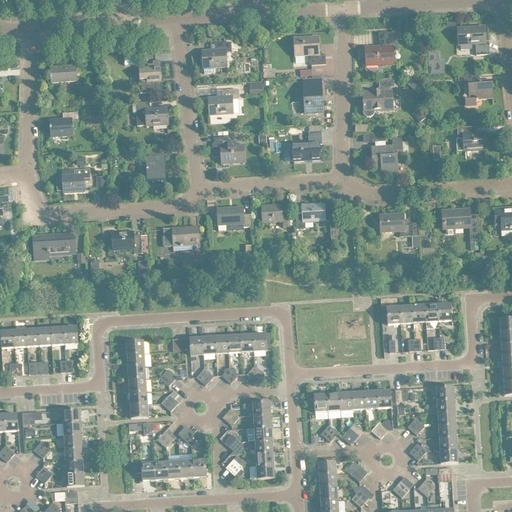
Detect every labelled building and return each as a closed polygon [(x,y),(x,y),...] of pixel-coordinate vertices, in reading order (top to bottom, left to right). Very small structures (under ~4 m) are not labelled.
[(489,42),(486,42),(486,27),(477,27),(477,28),(472,28),(472,27),(459,28),(460,45),(476,44),(477,56),(490,55),(489,42)] [(384,46),(366,47),(367,66),(367,65),(379,65),(379,66),(395,65),(394,51),(399,51),(398,33),(382,33),(382,34),(383,34),(384,46)] [(243,36),(243,45),(254,44),(254,35),(243,36)] [(295,39),(296,57),(311,56),(312,66),(327,65),(326,54),(320,54),(319,37),(295,39)] [(205,69),(205,74),(216,73),(215,68),(228,67),(227,53),(232,52),(233,52),(232,42),(218,43),(219,50),(203,51),(204,69),(205,69)] [(143,84),(144,84),(145,93),(158,92),(158,84),(159,84),(159,79),(162,78),(161,61),(154,61),(154,64),(149,64),(149,67),(140,68),(140,84),(143,84)] [(440,64),(429,64),(429,75),(441,75),(440,64)] [(52,78),(52,83),(77,81),(76,66),(51,68),(52,75),(51,76),(51,78),(52,78)] [(312,70),(301,71),(302,79),(313,78),(312,70)] [(487,81),(480,81),(480,74),(461,75),(462,84),(470,83),(471,99),(467,99),(467,106),(477,106),(476,100),(480,99),(493,98),(492,80),(491,81),(491,80),(487,80),(487,81)] [(304,80),(306,113),(324,112),(322,84),(311,85),(310,79),(304,80)] [(373,115),(375,113),(375,111),(393,110),(391,88),(395,87),(395,79),(380,80),(380,92),(375,92),(375,91),(365,92),(365,96),(364,96),(364,99),(365,99),(365,101),(364,101),(364,107),(364,108),(363,111),(363,113),(365,115),(367,116),(369,117),(371,117),(373,115)] [(263,83),(253,83),(253,95),(264,94),(263,83)] [(209,98),(210,116),(234,114),(233,100),(238,99),(239,99),(238,89),(225,90),(225,97),(209,98)] [(136,103),(138,126),(168,125),(167,108),(151,109),(150,102),(136,103)] [(51,128),(51,137),(73,136),(72,119),(77,119),(77,113),(63,114),(64,120),(50,120),(51,127),(50,127),(50,128),(51,128)] [(421,115),(414,121),(418,126),(425,119),(421,115)] [(458,128),(459,140),(457,140),(457,151),(486,150),(485,133),(472,134),(471,127),(458,128)] [(293,145),(294,162),(307,161),(307,160),(312,160),(312,161),(321,160),(320,145),(323,145),(322,132),(321,132),(310,132),(309,132),(309,144),(293,145)] [(397,156),(403,156),(402,137),(393,138),(394,147),(385,147),(384,134),(375,134),(376,143),(378,143),(379,148),(372,148),(373,158),(374,158),(375,167),(382,166),(383,174),(398,173),(397,156)] [(229,137),(215,138),(215,145),(213,145),(213,157),(223,156),(223,164),(244,162),(243,146),(236,146),(236,142),(229,143),(229,137)] [(148,184),(167,183),(165,156),(146,157),(148,184)] [(86,157),(77,158),(78,168),(86,167),(86,157)] [(63,177),(64,183),(57,183),(58,191),(64,191),(64,193),(85,192),(84,182),(91,181),(90,169),(75,170),(75,176),(63,177)] [(106,177),(97,178),(98,188),(106,188),(106,177)] [(0,216),(4,216),(3,204),(9,203),(9,196),(0,196),(0,216)] [(296,215),(297,228),(304,228),(304,222),(331,221),(331,212),(324,213),(323,205),(303,206),(303,214),(296,215)] [(282,206),(276,206),(276,207),(269,207),(269,206),(268,206),(268,207),(262,207),(263,223),(269,223),(270,223),(269,223),(277,222),(283,222),(283,228),(284,228),(290,227),(290,228),(291,227),(290,208),(283,209),(282,206)] [(244,228),(253,227),(252,214),(244,215),(244,208),(233,209),(229,210),(229,209),(218,210),(218,221),(219,226),(219,230),(219,232),(227,231),(227,225),(244,224),(244,228)] [(504,208),(494,209),(495,221),(495,227),(501,226),(502,232),(511,231),(511,209),(504,210),(504,208)] [(458,211),(444,212),(445,229),(446,229),(446,233),(449,236),(453,236),(455,232),(455,228),(470,227),(470,232),(471,243),(480,243),(479,232),(478,215),(478,217),(471,217),(470,210),(460,211),(460,213),(458,213),(458,211)] [(419,238),(420,237),(419,225),(405,225),(404,214),(387,216),(386,214),(383,216),(380,216),(380,217),(376,220),(381,228),(381,231),(389,231),(389,232),(400,231),(401,237),(407,237),(407,238),(413,238),(413,244),(419,244),(419,238)] [(164,229),(165,247),(174,247),(174,246),(181,246),(181,247),(183,246),(186,246),(187,246),(192,245),(192,246),(193,246),(193,245),(199,245),(200,245),(199,227),(164,229)] [(141,240),(134,241),(134,232),(113,234),(114,250),(134,249),(135,255),(142,254),(141,240)] [(75,234),(66,235),(40,236),(40,237),(34,238),(34,237),(33,237),(35,261),(49,260),(49,256),(76,254),(75,234)] [(296,234),(289,234),(289,243),(297,242),(296,234)] [(203,262),(199,270),(206,274),(211,266),(203,262)] [(99,263),(92,263),(92,278),(108,277),(108,270),(100,271),(99,263)] [(451,304),(438,305),(439,322),(452,321),(451,304)] [(426,305),(413,306),(414,324),(427,323),(426,305)] [(438,305),(426,305),(427,323),(439,322),(438,305)] [(413,306),(400,307),(401,325),(414,324),(413,306)] [(401,325),(400,307),(387,308),(388,326),(401,325)] [(511,318),(500,320),(501,333),(511,332),(511,318)] [(78,327),(64,328),(66,345),(79,344),(78,327)] [(64,328),(52,329),(53,346),(66,345),(64,328)] [(39,329),(27,330),(28,348),(40,347),(39,329)] [(52,329),(39,329),(40,347),(53,346),(52,329)] [(27,330),(14,331),(15,349),(28,348),(27,330)] [(15,349),(14,331),(1,332),(2,350),(15,349)] [(511,332),(501,333),(502,345),(511,344),(511,332)] [(267,334),(254,335),(255,353),(268,352),(267,334)] [(254,335),(241,336),(242,353),(255,353),(254,335)] [(228,336),(216,337),(217,355),(229,354),(228,336)] [(241,336),(228,336),(229,354),(242,353),(241,336)] [(216,337),(203,338),(204,355),(217,355),(216,337)] [(204,355),(203,338),(190,339),(191,356),(204,355)] [(127,343),(128,356),(145,355),(144,342),(127,343)] [(511,344),(502,345),(503,358),(511,357),(511,344)] [(128,356),(128,368),(146,367),(145,355),(128,356)] [(511,357),(503,358),(503,371),(511,370),(511,357)] [(247,375),(252,379),(260,370),(256,366),(247,375)] [(128,368),(129,381),(147,380),(146,367),(128,368)] [(222,376),(227,381),(235,371),(230,367),(222,376)] [(197,378),(202,382),(210,373),(205,369),(197,378)] [(168,370),(164,374),(173,383),(178,378),(168,370)] [(260,370),(252,379),(256,383),(264,374),(260,370)] [(511,370),(503,371),(504,383),(511,382),(511,370)] [(235,371),(227,381),(231,385),(239,375),(235,371)] [(210,373),(202,382),(206,386),(214,377),(210,373)] [(173,383),(164,374),(160,379),(169,387),(173,383)] [(129,381),(130,394),(147,392),(147,380),(129,381)] [(436,388),(437,401),(455,400),(454,387),(436,388)] [(174,391),(170,395),(179,403),(183,399),(174,391)] [(378,391),(365,392),(366,410),(379,409),(378,391)] [(391,391),(378,391),(379,409),(392,408),(391,391)] [(130,394),(131,406),(148,405),(147,392),(130,394)] [(365,392),(353,393),(354,411),(366,410),(365,392)] [(353,393),(340,394),(341,411),(354,411),(353,393)] [(328,412),(327,394),(314,395),(315,413),(328,412)] [(340,394),(327,394),(328,412),(341,411),(340,394)] [(170,395),(166,400),(175,408),(179,403),(170,395)] [(175,408),(166,400),(162,404),(171,412),(175,408)] [(437,401),(438,414),(456,412),(455,400),(437,401)] [(253,403),(254,416),(271,415),(271,402),(253,403)] [(148,405),(131,406),(131,419),(149,418),(148,405)] [(223,418),(228,422),(236,413),(231,409),(223,418)] [(63,411),(64,424),(81,423),(81,410),(63,411)] [(438,414),(439,426),(456,425),(456,412),(438,414)] [(236,413),(228,422),(232,426),(240,417),(236,413)] [(18,414),(5,415),(6,432),(19,431),(18,414)] [(254,416),(255,429),(272,428),(271,415),(254,416)] [(408,428),(413,432),(421,423),(416,419),(408,428)] [(64,424),(64,437),(82,435),(81,423),(64,424)] [(152,423),(144,424),(145,435),(153,435),(153,431),(152,424),(152,423)] [(160,423),(152,424),(153,431),(161,431),(160,423)] [(380,423),(376,427),(385,435),(389,431),(380,423)] [(421,423),(413,432),(417,436),(425,427),(421,423)] [(354,424),(350,429),(360,437),(363,432),(354,424)] [(439,426),(440,439),(457,438),(456,425),(439,426)] [(179,435),(183,439),(191,430),(187,426),(179,435)] [(329,426),(325,430),(334,438),(338,434),(329,426)] [(385,435),(376,427),(372,432),(381,440),(385,435)] [(255,429),(255,442),(273,440),(272,428),(255,429)] [(34,429),(26,429),(26,437),(34,437),(34,429)] [(360,437),(350,429),(347,433),(356,441),(360,437)] [(183,439),(187,443),(195,434),(191,430),(183,439)] [(334,438),(325,430),(321,435),(331,443),(334,438)] [(158,441),(162,445),(170,436),(166,432),(158,441)] [(195,434),(187,443),(192,447),(200,438),(195,434)] [(64,437),(65,449),(83,448),(82,435),(64,437)] [(225,444),(229,448),(237,439),(233,435),(225,444)] [(170,436),(162,445),(167,449),(175,440),(170,436)] [(440,439),(440,451),(458,450),(457,438),(440,439)] [(237,439),(229,448),(234,452),(242,443),(237,439)] [(255,442),(256,454),(274,453),(273,440),(255,442)] [(35,451),(39,455),(47,446),(43,442),(35,451)] [(423,443),(420,446),(422,448),(427,452),(430,449),(423,443)] [(410,453),(414,457),(422,448),(420,446),(418,444),(410,453)] [(7,446),(3,451),(12,458),(16,454),(7,446)] [(47,446),(39,455),(44,459),(52,450),(47,446)] [(65,449),(66,462),(84,461),(83,448),(65,449)] [(422,448),(414,457),(419,461),(427,452),(422,448)] [(458,450),(440,451),(441,464),(459,463),(458,450)] [(12,458),(3,451),(0,453),(0,456),(7,463),(12,458)] [(256,454),(257,467),(274,466),(274,453),(256,454)] [(206,460),(193,461),(194,478),(207,477),(206,460)] [(226,469),(231,473),(239,464),(234,460),(226,469)] [(66,462),(67,474),(84,473),(84,461),(66,462)] [(156,481),(155,463),(142,464),(142,461),(136,461),(137,473),(142,473),(143,482),(156,481)] [(180,461),(168,462),(169,480),(181,479),(180,461)] [(193,461),(180,461),(181,479),(194,478),(193,461)] [(168,462),(155,463),(156,481),(169,480),(168,462)] [(319,463),(319,476),(337,475),(336,462),(319,463)] [(239,464),(231,473),(235,477),(243,468),(239,464)] [(274,466),(257,467),(258,480),(275,479),(274,466)] [(359,466),(355,470),(364,478),(368,474),(359,466)] [(36,476),(40,480),(49,471),(44,467),(36,476)] [(364,478),(355,470),(351,475),(360,483),(364,478)] [(49,471),(40,480),(45,484),(53,475),(49,471)] [(84,473),(67,474),(68,487),(85,486),(84,473)] [(319,476),(320,489),(338,488),(337,475),(319,476)] [(426,480),(422,485),(431,493),(435,488),(426,480)] [(401,482),(397,486),(406,494),(410,490),(401,482)] [(431,493),(422,485),(418,489),(427,497),(431,493)] [(406,494),(397,486),(393,491),(402,499),(406,494)] [(320,489),(321,502),(339,500),(338,488),(320,489)] [(360,491),(356,495),(365,503),(369,499),(360,491)] [(79,503),(78,492),(66,493),(66,498),(65,498),(65,502),(66,504),(79,503)] [(66,493),(55,493),(56,502),(65,502),(65,498),(66,498),(66,493)] [(365,503),(356,495),(352,500),(361,508),(365,503)] [(321,502),(321,511),(339,511),(339,500),(321,502)] [(53,503),(49,508),(53,511),(61,511),(62,511),(53,503)]
